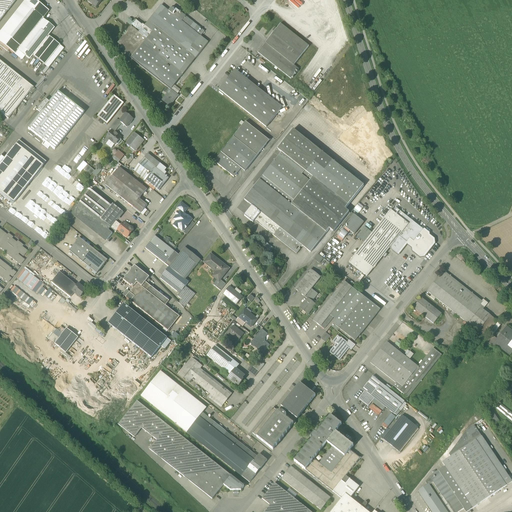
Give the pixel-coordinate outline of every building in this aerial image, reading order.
[(25,0),(0,31),(0,43),(4,46),(22,60),(25,56),(17,50),(42,19),(49,11),(34,0),(25,0)] [(0,0),(0,20),(15,0),(0,0)] [(96,8),(102,1),(100,0),(86,0),(87,0),(96,8)] [(86,1),(96,8),(87,0),(86,1)] [(161,5),(148,21),(180,46),(193,31),(182,22),(186,17),(173,7),(169,12),(161,5)] [(204,31),(186,17),(182,22),(193,31),(200,37),(204,31)] [(54,28),(42,19),(17,50),(25,56),(29,60),(32,56),(48,36),(54,28)] [(133,26),(133,28),(139,33),(145,26),(143,24),(142,25),(137,21),(136,20),(131,22),(130,24),(133,26)] [(148,21),(145,26),(153,33),(148,40),(161,51),(158,55),(183,74),(208,43),(200,37),(193,31),(180,46),(148,21)] [(258,53),(291,79),(292,78),(293,78),(293,77),(299,69),(294,66),(309,47),(280,24),(258,53)] [(147,39),(148,40),(153,33),(145,26),(139,33),(147,39)] [(147,39),(139,33),(133,28),(131,27),(130,27),(127,32),(125,32),(125,33),(124,33),(124,35),(119,42),(118,43),(122,46),(122,47),(125,50),(125,51),(129,54),(128,55),(132,58),(147,39)] [(348,47),(341,35),(331,41),(338,53),(348,47)] [(63,48),(48,36),(32,56),(48,68),(63,48)] [(173,87),(183,74),(158,55),(161,51),(148,40),(147,39),(132,58),(131,59),(169,89),(171,90),(173,87)] [(33,88),(6,67),(0,74),(0,113),(8,119),(30,92),(33,88)] [(219,90),(266,128),(282,108),(235,70),(219,90)] [(171,90),(177,95),(179,92),(173,87),(171,90)] [(162,100),(170,107),(178,96),(177,95),(171,90),(169,89),(166,93),(167,94),(162,100)] [(41,140),(44,142),(50,147),(54,150),(84,113),(57,92),(49,102),(45,99),(36,110),(40,113),(28,129),(30,131),(34,134),(37,136),(41,140)] [(97,117),(100,119),(104,122),(107,125),(124,104),(114,96),(97,117)] [(121,123),(127,127),(133,119),(125,113),(119,121),(121,123)] [(113,128),(116,130),(121,123),(119,121),(117,119),(111,127),(113,128)] [(245,122),(233,137),(257,156),(269,141),(245,122)] [(115,145),(117,144),(118,145),(121,141),(120,140),(121,138),(114,132),(116,130),(113,128),(110,133),(106,138),(109,141),(115,145)] [(278,157),(302,175),(305,171),(320,152),(293,130),(277,149),(281,153),(278,157)] [(135,151),(144,141),(135,134),(126,144),(130,147),(131,147),(135,150),(135,151)] [(245,172),(257,156),(233,137),(214,162),(234,177),(241,169),(245,172)] [(18,141),(15,145),(4,159),(0,156),(0,194),(13,204),(43,167),(46,162),(18,141)] [(109,141),(106,144),(111,149),(115,145),(109,141)] [(125,155),(118,150),(113,156),(120,161),(125,155)] [(320,152),(305,171),(313,178),(348,206),(364,186),(320,152)] [(134,171),(136,173),(134,175),(138,178),(140,176),(145,181),(148,177),(146,176),(149,171),(151,173),(155,168),(156,168),(160,164),(147,154),(134,171)] [(260,180),(291,205),(310,182),(302,175),(278,157),(260,180)] [(167,169),(160,164),(156,168),(165,175),(167,173),(165,171),(167,169)] [(87,165),(83,170),(91,176),(92,174),(95,171),(87,165)] [(105,186),(133,207),(139,199),(147,190),(119,168),(105,186)] [(145,181),(159,191),(169,178),(165,175),(156,168),(155,168),(151,173),(149,171),(146,176),(148,177),(145,181)] [(310,182),(313,178),(305,171),(302,175),(310,182)] [(313,178),(310,182),(291,205),(326,233),(329,229),(335,233),(341,225),(350,214),(345,210),(348,206),(313,178)] [(311,253),(326,233),(291,205),(260,180),(244,199),(252,206),(302,246),(311,253)] [(91,189),(88,192),(100,201),(110,208),(112,206),(91,189)] [(100,201),(88,192),(79,204),(91,213),(100,220),(110,228),(116,221),(123,212),(113,205),(112,206),(110,208),(100,201)] [(133,207),(141,214),(145,209),(147,206),(139,199),(133,207)] [(180,211),(184,214),(188,208),(181,203),(177,208),(180,211)] [(72,213),(107,241),(112,234),(108,230),(110,228),(100,220),(91,213),(80,204),(72,213)] [(299,249),(302,246),(252,206),(244,216),(253,223),(255,221),(297,254),(300,249),(299,249)] [(396,208),(392,212),(408,225),(390,249),(398,255),(407,243),(405,241),(408,237),(414,242),(423,230),(396,208)] [(367,277),(390,249),(408,225),(392,212),(390,210),(349,263),(367,277)] [(178,228),(183,232),(185,229),(188,226),(187,226),(192,220),(190,219),(191,218),(187,216),(184,214),(180,211),(179,213),(178,212),(175,215),(176,216),(173,220),(176,222),(174,225),(178,228)] [(341,225),(344,227),(354,215),(351,213),(350,214),(341,225)] [(344,227),(354,235),(364,223),(354,215),(344,227)] [(110,228),(116,233),(118,230),(121,225),(116,221),(110,228)] [(124,233),(128,236),(131,232),(132,232),(134,231),(133,229),(132,227),(131,227),(129,226),(128,226),(124,223),(123,223),(121,226),(121,225),(118,230),(123,234),(124,233)] [(5,281),(8,283),(11,279),(8,277),(10,276),(12,278),(16,273),(13,271),(12,272),(11,270),(0,260),(0,248),(7,254),(6,255),(20,266),(24,260),(18,255),(19,254),(23,257),(27,252),(22,247),(23,246),(17,242),(16,243),(11,239),(13,238),(8,234),(7,236),(0,230),(0,277),(3,280),(4,279),(5,280),(5,281)] [(428,234),(423,230),(414,242),(408,237),(405,241),(407,243),(413,248),(413,251),(420,257),(424,256),(434,244),(433,240),(428,236),(428,234)] [(145,248),(169,267),(179,255),(155,236),(145,248)] [(69,251),(97,274),(108,260),(79,238),(69,251)] [(326,243),(320,252),(330,259),(331,257),(324,252),(329,245),(326,243)] [(185,248),(179,255),(169,267),(185,280),(200,260),(185,248)] [(217,280),(219,282),(220,280),(229,269),(224,265),(224,266),(221,264),(221,263),(210,254),(203,263),(204,263),(205,262),(215,270),(216,270),(219,272),(214,278),(217,280)] [(212,276),(214,278),(219,272),(216,270),(215,270),(205,262),(204,263),(215,272),(212,276)] [(169,301),(146,282),(148,279),(148,277),(136,267),(134,267),(124,279),(125,282),(131,286),(133,288),(131,291),(129,293),(126,298),(168,331),(180,317),(165,306),(169,301)] [(188,283),(185,280),(169,267),(160,278),(179,294),(178,296),(182,299),(187,304),(195,294),(185,287),(188,283)] [(44,285),(24,269),(16,278),(37,295),(38,293),(42,297),(47,291),(42,288),(44,285)] [(295,289),(305,297),(310,290),(311,289),(321,277),(311,270),(295,289)] [(427,291),(466,322),(479,307),(483,302),(482,301),(444,271),(427,291)] [(51,283),(70,298),(74,293),(71,291),(76,286),(59,273),(51,283)] [(213,285),(221,291),(226,285),(220,280),(219,282),(217,280),(213,285)] [(321,327),(332,313),(352,288),(344,282),(313,321),(321,327)] [(74,293),(79,298),(81,297),(86,291),(86,290),(79,284),(77,284),(76,286),(71,291),(74,293)] [(30,298),(14,286),(10,291),(26,304),(30,298)] [(223,294),(228,298),(234,291),(229,287),(223,294)] [(335,316),(337,318),(358,292),(352,288),(332,313),(335,316)] [(313,293),(308,299),(312,302),(318,294),(312,290),(311,289),(310,290),(313,293)] [(313,293),(310,290),(305,297),(308,299),(313,293)] [(228,299),(236,305),(242,297),(239,295),(238,295),(234,292),(235,291),(234,291),(228,298),(228,299)] [(333,324),(337,327),(341,321),(344,323),(364,297),(358,292),(337,318),(336,320),(333,324)] [(380,310),(364,297),(344,323),(341,321),(337,327),(339,329),(355,341),(361,334),(380,310)] [(183,308),(187,304),(182,299),(179,303),(183,308)] [(315,305),(312,302),(308,299),(300,308),(308,314),(315,305)] [(414,309),(425,318),(433,308),(421,299),(414,309)] [(483,302),(479,307),(483,310),(488,304),(483,300),(482,301),(483,302)] [(115,329),(152,358),(161,346),(165,349),(171,341),(167,338),(128,307),(124,304),(108,324),(112,327),(114,328),(115,329)] [(497,321),(483,310),(479,307),(466,322),(486,338),(489,334),(498,322),(497,321)] [(425,318),(433,324),(441,314),(433,308),(425,318)] [(246,323),(251,327),(256,321),(251,316),(251,315),(245,310),(239,318),(246,323)] [(335,316),(332,313),(321,327),(324,329),(333,318),(335,316)] [(246,323),(239,318),(238,317),(237,319),(235,321),(243,327),(246,323)] [(498,322),(489,334),(492,337),(502,325),(497,321),(498,322)] [(235,340),(237,342),(243,335),(237,331),(238,330),(234,326),(227,334),(235,340)] [(62,334),(58,338),(54,344),(66,353),(78,338),(67,328),(62,334)] [(496,345),(510,356),(511,352),(511,340),(511,339),(511,332),(506,328),(500,335),(499,334),(497,337),(498,338),(495,341),(494,343),(496,345)] [(56,329),(53,334),(58,338),(62,334),(56,329)] [(257,349),(263,353),(268,347),(260,341),(266,334),(261,330),(251,344),(255,347),(256,346),(258,348),(257,349)] [(321,339),(326,343),(330,337),(326,333),(321,339)] [(52,342),(54,344),(58,338),(56,337),(53,334),(48,339),(52,342)] [(235,340),(227,334),(224,338),(232,345),(235,340)] [(267,335),(266,334),(260,341),(268,347),(269,346),(263,340),(267,335)] [(338,342),(340,338),(337,336),(332,342),(335,345),(333,348),(335,350),(340,344),(337,342),(337,343),(336,345),(335,344),(337,341),(338,342)] [(329,352),(340,361),(345,353),(346,351),(347,352),(349,349),(349,348),(345,345),(347,343),(341,338),(340,338),(338,342),(337,341),(335,344),(336,345),(337,343),(337,342),(340,344),(335,350),(333,348),(329,352)] [(487,342),(494,348),(496,345),(494,343),(495,341),(491,338),(487,342)] [(349,349),(351,350),(355,345),(349,340),(347,343),(345,345),(349,348),(349,349)] [(370,363),(398,385),(399,386),(402,388),(418,367),(387,342),(370,363)] [(207,356),(219,365),(227,356),(215,346),(207,356)] [(402,388),(399,386),(397,389),(408,398),(441,355),(433,349),(418,367),(402,388)] [(246,354),(244,357),(251,362),(253,359),(246,354)] [(192,359),(199,365),(202,362),(194,356),(192,359)] [(238,365),(227,356),(219,365),(228,372),(231,374),(231,375),(235,369),(238,365)] [(189,382),(193,377),(199,369),(201,366),(199,365),(192,359),(179,375),(189,382)] [(258,361),(254,367),(259,372),(264,365),(258,361)] [(255,377),(259,372),(254,367),(251,366),(248,370),(248,371),(255,377)] [(231,394),(199,369),(193,377),(196,380),(195,381),(211,394),(208,398),(221,407),(231,394)] [(236,383),(239,386),(243,380),(242,380),(245,376),(235,369),(231,375),(231,374),(227,379),(235,384),(236,383)] [(175,424),(202,445),(215,430),(223,436),(226,432),(218,426),(214,422),(202,413),(206,408),(161,371),(141,396),(175,423),(175,424)] [(369,382),(377,388),(380,384),(372,377),(369,382)] [(362,390),(365,391),(370,396),(377,388),(369,382),(362,390)] [(281,406),(283,408),(297,419),(316,396),(300,383),(281,406)] [(377,388),(370,396),(385,407),(394,415),(399,410),(404,402),(390,391),(385,387),(380,383),(380,384),(377,388)] [(368,407),(372,402),(368,399),(370,396),(365,391),(359,399),(368,407)] [(383,411),(385,407),(370,396),(368,399),(372,402),(383,411)] [(150,449),(166,462),(184,439),(137,401),(119,425),(135,437),(142,428),(157,440),(150,449)] [(253,434),(257,437),(277,411),(273,408),(253,434)] [(279,409),(277,411),(293,424),(293,423),(297,419),(283,408),(282,409),(281,408),(280,409),(279,409)] [(293,424),(277,411),(257,437),(269,447),(273,450),(294,424),(293,423),(293,424)] [(494,413),(488,416),(494,425),(499,421),(494,413)] [(396,418),(391,414),(383,423),(388,427),(396,418)] [(294,461),(305,470),(327,443),(345,457),(350,450),(353,446),(336,432),(342,424),(330,415),(316,434),(316,433),(314,433),(311,436),(312,438),(312,439),(294,461)] [(383,439),(399,452),(418,428),(402,416),(390,431),(383,439)] [(449,455),(450,457),(481,436),(474,425),(468,429),(449,455)] [(380,437),(383,439),(390,431),(387,429),(380,437)] [(257,457),(226,432),(223,436),(215,430),(202,445),(242,476),(253,462),(254,462),(254,461),(257,457)] [(445,467),(439,471),(455,496),(451,499),(453,503),(449,506),(453,511),(457,511),(463,508),(465,511),(471,511),(470,510),(511,482),(481,436),(450,457),(442,463),(445,467)] [(212,499),(224,485),(231,476),(184,439),(166,462),(212,499)] [(333,492),(341,499),(345,494),(350,498),(359,487),(350,480),(346,476),(360,458),(350,450),(345,457),(327,443),(305,470),(333,492)] [(259,454),(257,457),(254,461),(254,462),(253,462),(242,476),(249,483),(267,460),(259,454)] [(281,479),(321,510),(330,498),(291,467),(281,479)] [(447,502),(451,499),(455,496),(439,471),(430,477),(433,482),(447,502)] [(244,486),(231,476),(224,485),(231,491),(233,491),(233,493),(239,493),(238,491),(241,491),(244,486)] [(310,511),(274,483),(262,499),(270,505),(263,511),(310,511)] [(446,511),(437,499),(436,498),(437,497),(429,485),(428,484),(427,485),(423,488),(422,489),(422,488),(418,491),(432,511),(446,511)] [(341,499),(330,511),(368,511),(364,508),(361,506),(350,498),(345,494),(341,499)]
